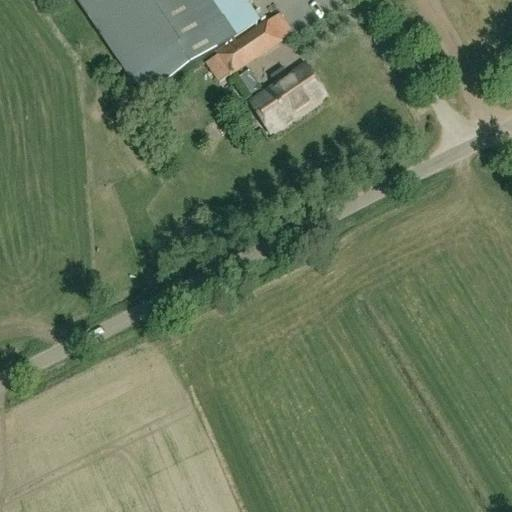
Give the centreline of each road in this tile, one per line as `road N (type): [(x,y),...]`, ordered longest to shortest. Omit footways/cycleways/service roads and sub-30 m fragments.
road 1 (unclassified): [(0,383),(511,125)]
road 2 (track): [(426,0),(511,141)]
